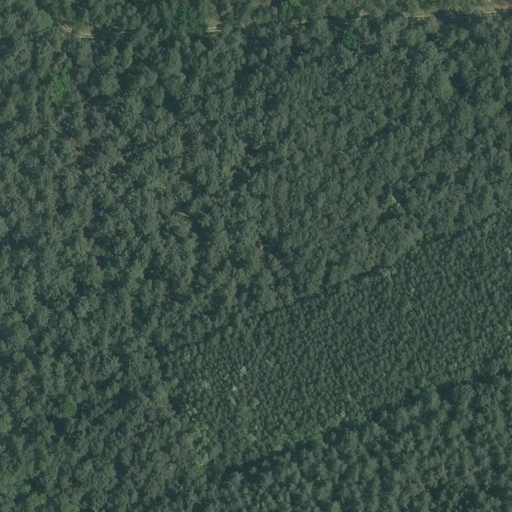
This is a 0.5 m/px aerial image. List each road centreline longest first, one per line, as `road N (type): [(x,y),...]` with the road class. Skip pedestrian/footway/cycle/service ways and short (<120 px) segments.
road 1 (track): [(511,11),(84,36),(36,0)]
road 2 (track): [(20,0),(77,45),(453,28)]
